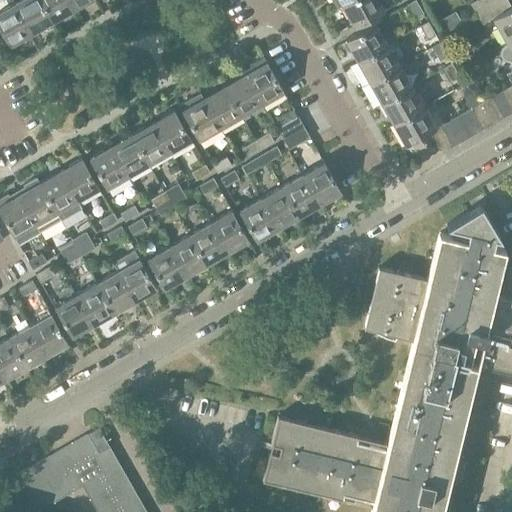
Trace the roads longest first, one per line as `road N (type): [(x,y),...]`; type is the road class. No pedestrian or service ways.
road 1 (residential): [(92,386),(392,207)]
road 2 (residential): [(392,207),(284,20),(256,0)]
road 3 (residential): [(165,511),(92,386)]
road 4 (residential): [(392,207),(511,147)]
